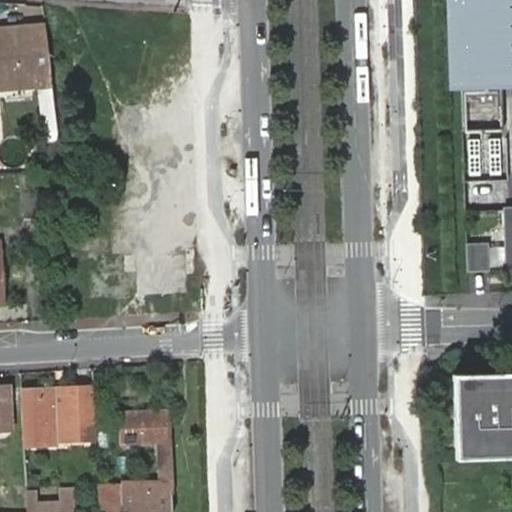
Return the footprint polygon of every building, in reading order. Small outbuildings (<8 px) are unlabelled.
[(461,88),(458,0),(443,0),(446,89),(461,88)] [(458,0),(461,88),(463,131),(504,129),(502,87),(499,0),(458,0)] [(511,0),(499,0),(502,87),(511,86),(511,0)] [(44,26),(0,29),(0,84),(51,81),(44,26)] [(467,135),(466,174),(506,175),(506,135),(467,135)] [(487,244),(466,244),(467,271),(488,270),(487,244)] [(511,457),(511,372),(453,374),(455,460),(511,457)] [(20,386),(10,387),(11,429),(22,428),(20,386)] [(0,387),(0,429),(11,429),(10,387),(0,387)] [(72,439),(70,390),(65,390),(65,404),(56,405),(54,405),(54,390),(24,390),(25,427),(26,445),(57,445),(56,439),(72,439)] [(56,390),(54,390),(54,405),(56,405),(65,404),(65,390),(56,390)] [(94,390),(70,390),(72,439),(96,438),(94,390)] [(173,511),(172,487),(170,438),(168,412),(119,414),(120,444),(158,441),(161,481),(122,482),(123,493),(123,511),(173,511)] [(0,510),(1,511),(0,500),(0,496),(10,497),(9,475),(0,474),(0,510)] [(16,511),(25,511),(25,492),(25,487),(16,487),(16,511)] [(25,511),(75,511),(75,487),(62,488),(62,502),(38,503),(38,492),(25,492),(25,511)] [(99,493),(99,511),(123,511),(123,493),(99,493)]
